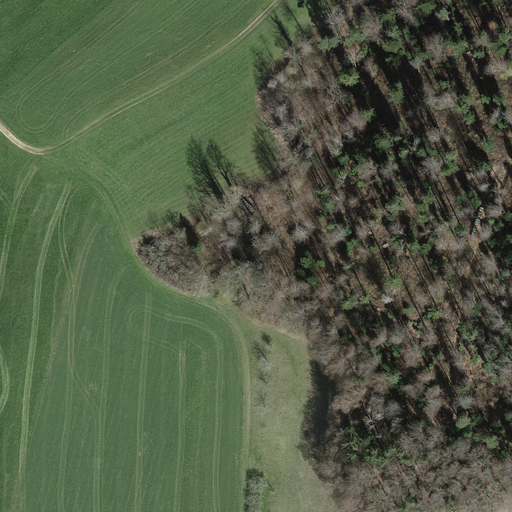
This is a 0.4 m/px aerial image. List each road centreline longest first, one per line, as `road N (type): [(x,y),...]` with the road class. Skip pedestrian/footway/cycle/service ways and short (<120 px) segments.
road 1 (track): [(244,511),(248,380),(237,329),(215,308),(155,281),(132,252),(112,199),(47,152)]
road 2 (track): [(280,0),(228,47),(47,152)]
road 3 (track): [(449,419),(461,286),(474,235),(511,153)]
